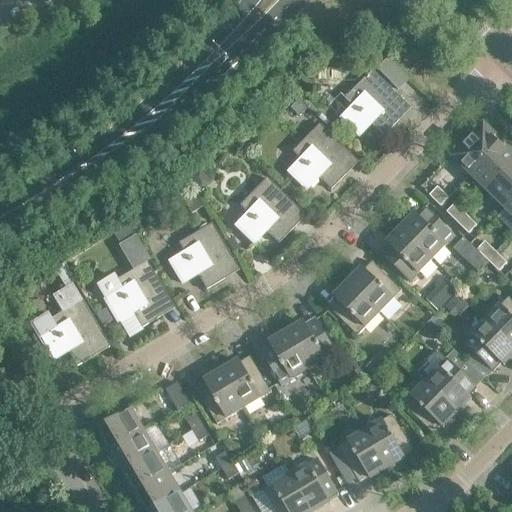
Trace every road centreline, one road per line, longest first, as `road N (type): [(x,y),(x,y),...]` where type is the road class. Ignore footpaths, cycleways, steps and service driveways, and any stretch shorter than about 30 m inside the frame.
road 1 (residential): [(500,60),(283,278),(55,417)]
road 2 (secondary): [(92,162),(195,99),(298,0)]
road 3 (secondary): [(253,0),(92,162)]
